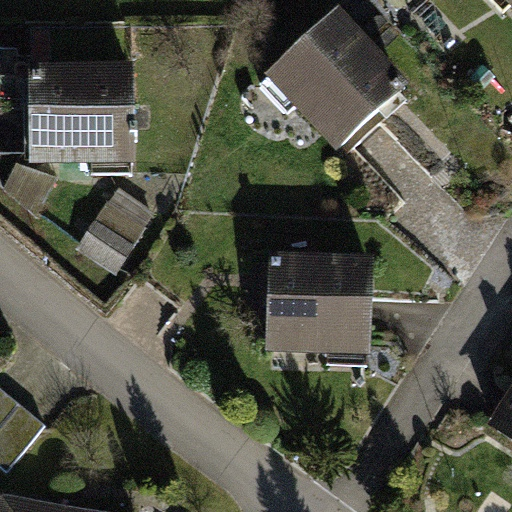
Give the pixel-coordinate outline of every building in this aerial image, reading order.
[(511,0),(496,0),(511,15),(511,0)] [(337,14),(267,83),(344,161),(398,108),(414,92),(337,14)] [(133,71),(31,73),(31,90),(32,170),(134,168),(133,71)] [(272,283),(269,361),(370,365),(374,264),(273,260),(272,283)] [(0,392),(0,468),(7,474),(45,429),(0,392)] [(511,396),(487,438),(511,453),(511,396)] [(82,511),(3,499),(0,511),(82,511)]
